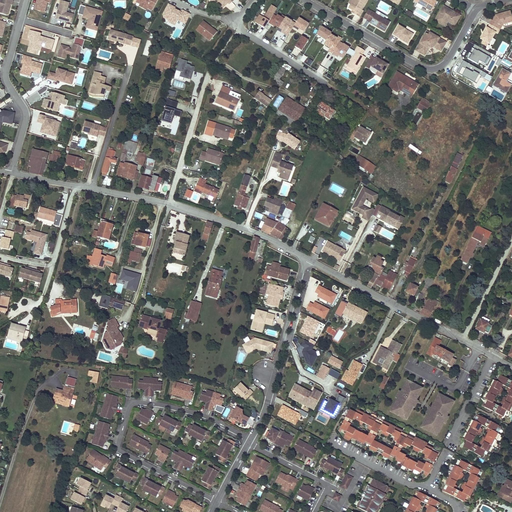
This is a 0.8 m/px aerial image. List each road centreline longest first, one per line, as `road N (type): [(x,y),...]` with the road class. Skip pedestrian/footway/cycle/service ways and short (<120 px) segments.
road 1 (residential): [(511,366),(211,215),(9,171)]
road 2 (residential): [(249,441),(199,415),(129,403),(119,452),(217,501)]
road 3 (residential): [(306,0),(428,68),(448,58),(474,10)]
road 4 (residential): [(20,17),(4,69),(25,116),(9,171)]
road 5 (residential): [(325,83),(239,30),(252,0)]
road 6 (residential): [(314,511),(327,484),(249,441)]
